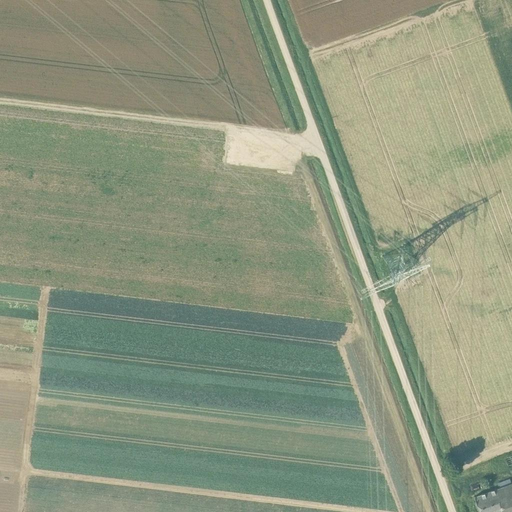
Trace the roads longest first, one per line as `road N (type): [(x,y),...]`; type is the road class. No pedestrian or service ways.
road 1 (unclassified): [(451,511),(266,0)]
road 2 (track): [(314,133),(0,100)]
